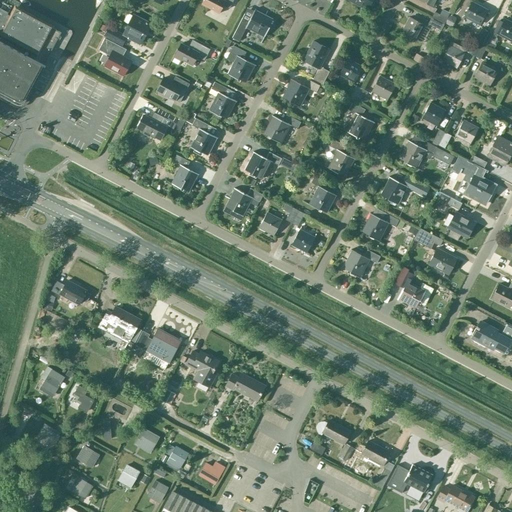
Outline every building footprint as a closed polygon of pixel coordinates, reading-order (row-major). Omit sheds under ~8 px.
[(229,9),(233,0),(203,0),(201,4),(219,14),(223,6),(229,9)] [(348,0),(367,10),(372,0),(348,0)] [(479,24),(487,9),(472,2),(464,17),(479,24)] [(0,9),(0,95),(16,104),(17,104),(18,104),(19,104),(21,104),(23,103),(24,102),(25,101),(44,66),(45,66),(44,65),(55,44),(61,33),(51,27),(16,8),(9,20),(6,18),(8,14),(0,9)] [(242,19),(232,38),(239,41),(246,27),(264,36),(269,27),(268,27),(272,19),(254,10),(248,22),(242,19)] [(434,12),(431,17),(443,24),(446,18),(434,12)] [(150,24),(133,15),(123,34),(109,27),(104,36),(122,45),(126,37),(140,44),(150,24)] [(415,40),(423,25),(408,17),(401,32),(415,40)] [(443,24),(431,17),(428,24),(440,30),(443,24)] [(481,43),(487,46),(490,39),(493,41),(498,34),(511,41),(511,22),(505,19),(503,22),(499,21),(492,34),(488,31),(481,43)] [(481,28),(475,40),(481,43),(488,31),(481,28)] [(126,50),(118,45),(104,38),(98,50),(109,56),(104,66),(123,76),(131,61),(122,57),(126,50)] [(204,61),(210,49),(192,40),(188,48),(181,44),(172,61),(178,65),(181,59),(192,65),(196,57),(204,61)] [(481,43),(475,40),(468,53),(475,56),(481,43)] [(319,69),(329,49),(313,41),(303,61),(319,69)] [(466,50),(451,42),(441,61),(456,69),(466,50)] [(480,59),(487,46),(481,43),(475,56),(480,59)] [(245,82),(254,65),(242,58),(246,52),(233,45),(229,52),(237,56),(228,75),(237,80),(238,79),(245,82)] [(362,67),(347,59),(338,75),(354,83),(362,67)] [(489,86),(497,71),(482,63),(474,78),(489,86)] [(322,84),(329,72),(323,69),(316,81),(322,84)] [(387,99),(395,84),(380,76),(372,91),(387,99)] [(163,78),(156,90),(179,103),(189,84),(178,78),(174,84),(163,78)] [(323,89),(319,87),(319,86),(307,79),(303,86),(292,79),(282,97),(290,101),(289,102),(298,107),(308,89),(316,93),(320,95),(323,89)] [(226,119),(235,101),(224,95),(227,88),(214,82),(211,89),(219,93),(209,111),(218,116),(219,115),(226,119)] [(355,101),(362,89),(356,86),(349,98),(355,101)] [(368,92),(362,89),(355,101),(361,104),(368,92)] [(437,125),(445,110),(430,102),(422,117),(437,125)] [(357,136),(364,140),(373,122),(361,116),(365,110),(352,103),(348,110),(356,114),(347,132),(356,137),(357,136)] [(150,118),(143,115),(137,127),(144,131),(142,134),(150,138),(151,135),(161,140),(165,132),(170,135),(175,124),(153,112),(150,118)] [(208,125),(195,118),(194,118),(196,114),(190,112),(185,121),(192,125),(200,129),(190,147),(199,152),(200,151),(207,155),(216,137),(205,131),(208,125)] [(297,129),(301,122),(288,116),(284,122),(273,116),(263,134),(271,137),(270,138),(279,143),(289,125),(297,129)] [(470,143),(478,128),(463,120),(455,135),(470,143)] [(439,146),(445,133),(439,129),(432,142),(439,146)] [(451,136),(445,133),(439,146),(444,148),(451,136)] [(505,165),(511,150),(511,144),(497,137),(487,156),(505,165)] [(345,176),(354,158),(342,152),(346,146),(333,139),(329,146),(337,150),(328,169),(337,173),(338,173),(345,176)] [(408,141),(399,159),(406,162),(406,163),(415,168),(425,149),(440,157),(443,151),(436,147),(424,140),(420,147),(408,141)] [(278,165),(282,158),(269,152),(266,158),(254,152),(245,170),(252,174),(251,175),(261,179),(270,161),(278,165)] [(291,154),(292,161),(299,160),(297,152),(291,154)] [(181,165),(171,184),(181,189),(181,188),(188,192),(197,174),(186,168),(189,162),(176,155),(173,161),(181,165)] [(458,156),(451,169),(459,173),(460,174),(461,172),(465,174),(462,180),(470,184),(465,192),(472,195),(471,198),(478,202),(479,199),(487,203),(493,192),(491,192),(495,185),(487,182),(479,178),(482,171),(487,173),(488,171),(458,156)] [(470,162),(483,168),(486,162),(474,156),(470,162)] [(293,163),(287,160),(283,168),(289,171),(293,163)] [(326,213),(335,195),(324,189),(327,182),(314,176),(311,183),(319,187),(309,205),(318,210),(319,209),(326,213)] [(405,177),(401,183),(390,177),(380,195),(388,199),(387,200),(397,204),(406,186),(421,194),(425,187),(405,177)] [(226,206),(223,211),(240,220),(242,216),(251,198),(259,202),(263,195),(250,188),(247,195),(235,189),(226,206)] [(442,211),(446,203),(458,210),(461,203),(441,193),(434,206),(442,211)] [(292,223),(298,211),(292,207),(285,220),(292,223)] [(304,214),(298,211),(292,223),(297,226),(304,214)] [(282,220),(267,212),(258,228),(273,236),(282,220)] [(467,238),(475,222),(455,212),(447,228),(451,230),(448,235),(457,240),(460,235),(467,238)] [(402,229),(405,223),(386,213),(382,220),(371,214),(362,231),(369,235),(368,236),(378,241),(382,233),(387,223),(395,227),(396,226),(402,229)] [(418,230),(412,226),(408,234),(414,237),(418,230)] [(439,246),(442,240),(420,228),(413,240),(430,249),(433,243),(439,246)] [(315,237),(299,229),(291,245),(306,253),(315,237)] [(448,275),(456,258),(437,248),(428,264),(448,275)] [(376,263),(380,256),(367,250),(364,256),(352,250),(343,268),(350,272),(349,272),(359,277),(368,259),(376,263)] [(423,284),(420,289),(410,284),(414,275),(407,271),(408,269),(401,265),(392,282),(403,288),(397,298),(415,308),(418,303),(421,304),(426,306),(434,289),(423,284)] [(86,291),(67,281),(64,285),(56,281),(51,291),(59,295),(60,294),(79,304),(81,300),(86,303),(91,294),(86,292),(86,291)] [(511,290),(499,284),(491,299),(509,308),(511,301),(511,290)] [(53,302),(44,300),(41,308),(51,311),(53,302)] [(140,319),(115,306),(112,312),(108,310),(103,319),(98,328),(127,343),(140,319)] [(503,353),(510,340),(495,332),(497,330),(480,321),(471,338),(488,347),(489,345),(503,353)] [(158,329),(152,340),(148,337),(149,334),(142,331),(135,345),(168,363),(180,341),(158,329)] [(192,367),(198,370),(194,379),(209,387),(214,377),(211,375),(218,361),(200,352),(199,354),(192,351),(185,364),(192,368),(192,367)] [(45,380),(39,390),(52,397),(61,383),(64,377),(48,367),(41,378),(45,380)] [(257,401),(265,386),(241,373),(238,378),(232,374),(225,386),(233,390),(233,388),(257,401)] [(78,385),(75,391),(73,396),(77,398),(75,401),(81,404),(79,407),(86,411),(92,401),(84,396),(87,390),(78,385)] [(104,392),(98,388),(95,394),(101,397),(104,392)] [(175,394),(168,390),(162,401),(169,404),(175,394)] [(114,398),(108,392),(104,396),(109,402),(114,398)] [(327,423),(324,422),(321,422),(318,423),(315,427),(316,431),(318,434),(321,435),(322,433),(343,444),(350,431),(329,420),(327,423)] [(51,448),(58,436),(49,430),(50,428),(45,425),(43,427),(46,429),(39,442),(51,448)] [(138,439),(134,445),(149,454),(158,438),(145,430),(143,429),(138,439)] [(383,465),(389,452),(368,441),(362,453),(359,451),(355,459),(358,461),(359,459),(365,462),(368,457),(383,465)] [(321,455),(325,448),(313,442),(310,448),(321,455)] [(345,461),(352,448),(346,445),(339,457),(345,461)] [(175,446),(166,461),(179,469),(188,454),(175,446)] [(87,448),(79,460),(91,467),(98,455),(87,448)] [(206,463),(199,475),(214,484),(224,467),(216,463),(213,467),(206,463)] [(192,464),(183,480),(189,483),(198,467),(192,464)] [(397,465),(386,485),(401,493),(406,484),(423,493),(424,492),(426,493),(431,485),(428,483),(432,475),(412,464),(409,471),(397,465)] [(126,465),(118,481),(130,487),(139,472),(126,465)] [(155,468),(153,471),(163,477),(165,473),(155,468)] [(381,488),(390,472),(383,468),(378,479),(375,478),(372,484),(381,488)] [(150,478),(145,475),(141,482),(146,485),(150,478)] [(84,498),(92,486),(80,479),(73,492),(84,498)] [(155,481),(147,496),(159,503),(167,488),(155,481)] [(466,511),(474,497),(452,486),(450,490),(443,486),(436,499),(443,503),(445,500),(466,511)] [(34,509),(44,492),(39,490),(37,493),(29,489),(25,496),(22,502),(27,505),(34,509)] [(163,508),(170,511),(179,495),(172,491),(163,508)] [(170,511),(171,511),(178,511),(186,498),(179,495),(170,511)] [(178,511),(186,511),(192,502),(186,498),(178,511)] [(192,502),(186,511),(195,511),(199,505),(192,502)]
